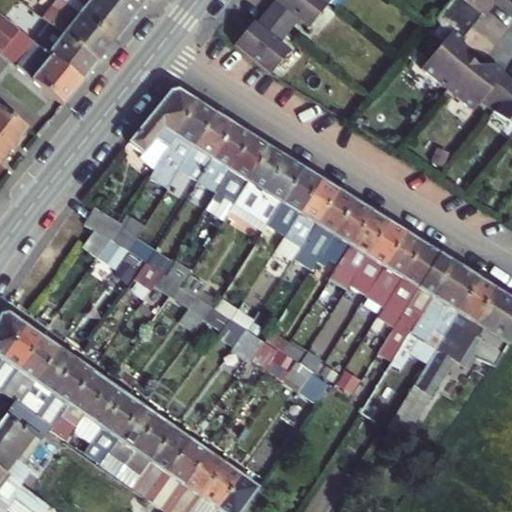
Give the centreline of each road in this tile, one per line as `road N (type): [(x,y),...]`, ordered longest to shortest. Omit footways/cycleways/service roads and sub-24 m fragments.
road 1 (residential): [(157,50),(511,259)]
road 2 (secondary): [(0,245),(157,50)]
